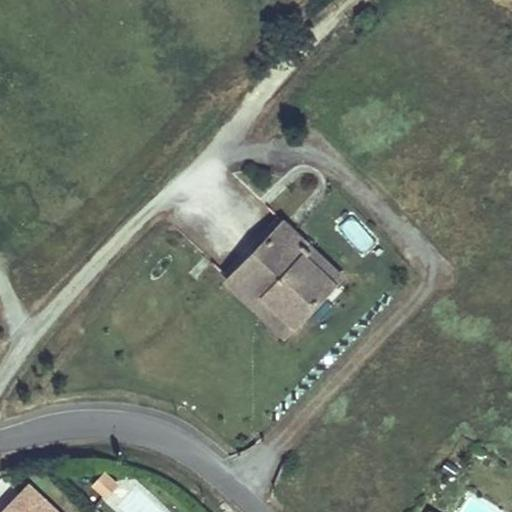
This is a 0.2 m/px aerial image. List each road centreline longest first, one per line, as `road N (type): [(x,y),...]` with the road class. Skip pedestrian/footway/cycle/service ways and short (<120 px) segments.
road 1 (residential): [(255,511),(215,471),(168,441),(117,428),(63,429),(0,445)]
road 2 (track): [(217,141),(353,0)]
